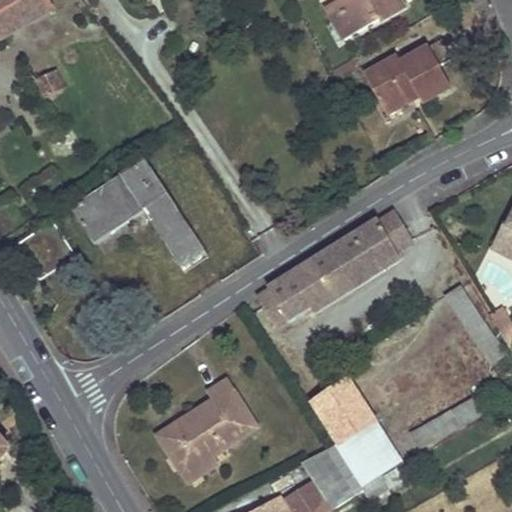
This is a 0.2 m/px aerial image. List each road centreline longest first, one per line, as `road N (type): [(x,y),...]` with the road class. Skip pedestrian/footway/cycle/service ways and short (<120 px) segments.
road 1 (residential): [(62,404),(419,175),(511,131)]
road 2 (secondary): [(124,511),(62,404)]
road 3 (secondary): [(62,404),(0,301)]
